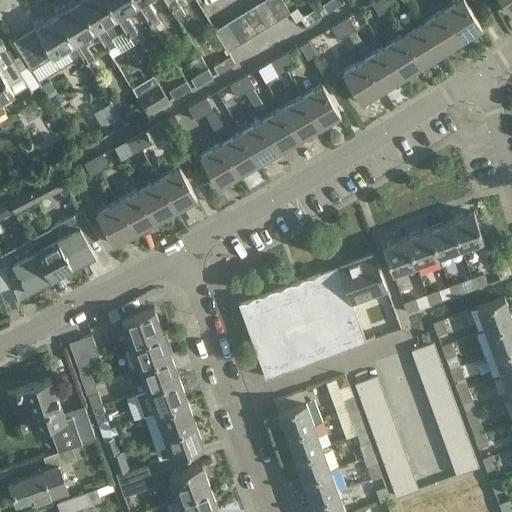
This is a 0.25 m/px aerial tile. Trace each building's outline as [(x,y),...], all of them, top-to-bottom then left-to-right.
[(55,9),(75,42),(86,61),(94,56),(87,44),(100,36),(107,48),(108,48),(78,0),(76,0),(65,7),(63,4),(55,9)] [(78,0),(108,48),(116,43),(112,36),(124,28),(128,35),(129,34),(108,0),(78,0)] [(108,0),(129,34),(137,29),(126,11),(139,3),(137,0),(108,0)] [(137,0),(139,3),(150,21),(158,16),(148,0),(137,0)] [(166,0),(177,17),(185,12),(177,0),(166,0)] [(261,0),(257,3),(269,24),(280,17),(269,0),(261,0)] [(291,11),(290,10),(283,0),(269,0),(280,17),(291,11)] [(343,0),(327,0),(322,3),(327,11),(344,0),(343,0)] [(383,0),(372,0),(371,1),(379,14),(388,8),(383,0)] [(383,0),(388,8),(397,3),(395,0),(383,0)] [(456,0),(443,8),(462,39),(482,26),(466,0),(456,0)] [(511,11),(511,0),(503,0),(511,12),(511,11)] [(257,3),(246,9),(259,30),(269,24),(257,3)] [(301,16),(306,24),(323,14),(318,6),(301,16)] [(443,8),(423,21),(442,51),(462,39),(443,8)] [(75,42),(55,9),(54,9),(56,12),(43,20),(42,18),(33,23),(35,26),(13,39),(32,68),(53,56),(75,42)] [(246,9),(236,16),(248,37),(259,30),(246,9)] [(357,27),(349,15),(340,20),(347,33),(357,27)] [(236,16),(225,22),(238,43),(248,37),(236,16)] [(331,26),(339,38),(347,33),(340,20),(331,26)] [(403,33),(422,63),(442,51),(423,21),(403,33)] [(215,28),(227,50),(238,43),(225,22),(215,28)] [(383,45),(402,76),(422,63),(403,33),(383,45)] [(309,39),(300,45),(308,58),(318,53),(309,39)] [(0,42),(0,111),(4,109),(0,102),(0,98),(5,96),(6,97),(15,92),(10,83),(23,75),(3,41),(0,42)] [(363,57),(382,88),(402,76),(383,45),(363,57)] [(289,50),(280,55),(286,68),(296,63),(289,50)] [(214,64),(218,72),(235,63),(231,55),(214,64)] [(280,55),(271,61),(277,73),(286,68),(280,55)] [(382,88),(363,57),(342,70),(361,101),(382,88)] [(191,78),(196,85),(213,75),(208,67),(191,78)] [(238,78),(246,91),(255,86),(248,73),(238,78)] [(238,78),(229,83),(237,96),(246,91),(238,78)] [(169,89),(174,97),(191,87),(186,79),(169,89)] [(302,93),(320,125),(341,113),(323,81),(302,93)] [(158,82),(141,92),(151,109),(168,99),(158,82)] [(281,105),(300,137),(320,125),(302,93),(281,105)] [(198,101),(205,114),(214,109),(207,96),(198,101)] [(29,98),(20,106),(28,116),(38,108),(29,98)] [(205,114),(198,101),(188,106),(195,119),(205,114)] [(140,104),(125,113),(130,121),(145,112),(140,104)] [(261,117),(279,149),(300,137),(281,105),(261,117)] [(120,115),(103,125),(108,133),(125,123),(120,115)] [(241,129),(259,160),(279,149),(261,117),(241,129)] [(169,128),(160,133),(170,152),(179,147),(169,128)] [(145,129),(136,134),(143,147),(152,142),(145,129)] [(220,140),(239,172),(259,160),(241,129),(220,140)] [(143,147),(136,134),(127,139),(134,152),(143,147)] [(220,140),(199,153),(218,184),(239,172),(220,140)] [(94,156),(100,169),(110,165),(103,151),(94,156)] [(94,156),(84,161),(91,174),(100,169),(94,156)] [(180,164),(158,176),(176,208),(197,196),(180,164)] [(61,172),(35,186),(41,198),(67,185),(61,172)] [(176,208),(158,176),(138,187),(155,219),(176,208)] [(41,198),(35,186),(8,199),(15,212),(41,198)] [(155,219),(138,187),(117,198),(135,230),(155,219)] [(87,215),(96,233),(106,227),(114,242),(135,230),(117,198),(87,215)] [(474,210),(451,219),(461,247),(484,239),(474,210)] [(96,252),(90,242),(75,214),(52,226),(73,265),(96,252)] [(451,219),(428,227),(438,255),(461,247),(451,219)] [(73,265),(52,226),(51,226),(56,237),(43,244),(38,233),(29,238),(50,277),(73,265)] [(428,227),(405,235),(415,264),(438,255),(428,227)] [(405,235),(382,244),(392,272),(415,264),(405,235)] [(27,290),(50,277),(29,238),(35,248),(12,260),(21,277),(27,290)] [(375,256),(338,269),(323,275),(322,271),(273,288),(271,289),(273,293),(240,305),(265,375),(366,339),(353,302),(387,289),(375,256)] [(5,263),(0,265),(0,288),(12,284),(5,263)] [(472,276),(475,287),(487,282),(484,272),(472,276)] [(461,281),(449,285),(452,295),(464,291),(461,281)] [(426,293),(430,303),(442,299),(438,289),(426,293)] [(476,305),(485,329),(511,318),(511,313),(505,295),(476,305)] [(415,297),(403,302),(407,312),(419,307),(415,297)] [(116,307),(107,312),(112,321),(121,316),(116,307)] [(154,307),(121,319),(130,343),(163,331),(154,307)] [(443,318),(433,321),(437,334),(447,330),(443,318)] [(511,318),(485,329),(493,351),(511,344),(511,318)] [(163,331),(130,343),(138,365),(171,353),(168,344),(170,343),(166,332),(164,333),(163,331)] [(91,334),(80,337),(91,369),(103,365),(91,334)] [(80,337),(69,341),(80,372),(91,369),(80,337)] [(411,348),(415,360),(437,352),(433,340),(411,348)] [(456,353),(451,341),(441,344),(446,357),(456,353)] [(511,344),(493,351),(501,374),(511,369),(511,344)] [(437,352),(415,360),(419,371),(442,363),(437,352)] [(138,365),(138,366),(127,370),(135,392),(146,388),(180,376),(171,353),(138,365)] [(419,371),(423,383),(446,374),(442,363),(419,371)] [(449,367),(454,379),(464,376),(459,363),(449,367)] [(511,369),(501,374),(509,396),(511,395),(511,369)] [(335,377),(343,399),(353,395),(345,374),(335,377)] [(377,374),(355,382),(359,393),(381,385),(377,374)] [(423,383),(428,394),(450,386),(446,374),(423,383)] [(49,423),(58,450),(73,445),(82,442),(95,437),(84,404),(63,411),(50,375),(7,390),(13,409),(25,405),(33,429),(49,423)] [(154,411),(188,399),(180,376),(146,388),(154,411)] [(381,385),(359,393),(363,405),(386,396),(381,385)] [(450,386),(428,394),(432,405),(454,397),(450,386)] [(457,390),(462,402),(472,398),(468,386),(457,390)] [(98,390),(88,394),(93,408),(103,404),(98,390)] [(357,407),(353,395),(343,399),(347,411),(357,407)] [(386,396),(363,405),(367,416),(390,408),(386,396)] [(454,397),(432,405),(436,417),(458,408),(454,397)] [(188,399),(154,411),(162,434),(196,422),(188,399)] [(286,433),(315,423),(306,400),(277,410),(286,433)] [(108,418),(103,404),(93,408),(98,422),(108,418)] [(390,408),(367,416),(371,427),(394,419),(390,408)] [(458,408),(436,417),(440,428),(462,419),(458,408)] [(480,421),(476,408),(466,412),(470,424),(480,421)] [(351,421),(356,433),(366,430),(361,417),(351,421)] [(394,419),(371,427),(375,438),(398,430),(394,419)] [(462,419),(440,428),(444,439),(466,431),(462,419)] [(286,433),(294,456),(323,445),(319,434),(327,431),(323,420),(315,423),(286,433)] [(205,445),(196,422),(162,434),(171,457),(205,445)] [(398,430),(375,438),(380,450),(402,442),(398,430)] [(466,431),(444,439),(448,450),(470,442),(466,431)] [(484,431),(474,435),(478,447),(488,443),(484,431)] [(114,436),(104,439),(109,453),(119,450),(114,436)] [(364,456),(374,452),(369,440),(359,444),(364,456)] [(380,450),(384,461),(406,453),(402,442),(380,450)] [(448,450),(452,462),(474,453),(470,442),(448,450)] [(31,501),(68,488),(60,463),(77,458),(73,445),(58,450),(43,455),(47,466),(8,479),(15,502),(30,497),(31,501)] [(294,456),(302,478),(331,468),(323,445),(294,456)] [(406,453),(384,461),(388,473),(410,465),(406,453)] [(452,462),(457,473),(479,465),(474,453),(452,462)] [(482,457),(486,469),(497,466),(492,453),(482,457)] [(116,472),(120,484),(151,473),(147,461),(116,472)] [(202,462),(169,475),(178,498),(211,486),(202,462)] [(382,475),(378,463),(367,466),(371,478),(382,475)] [(410,465),(388,473),(392,484),(414,476),(410,465)] [(302,478),(310,501),(339,490),(331,468),(302,478)] [(120,484),(124,496),(155,484),(151,473),(120,484)] [(414,476),(392,484),(396,496),(419,487),(414,476)] [(495,492),(505,488),(500,476),(490,480),(495,492)] [(386,485),(376,489),(380,501),(390,497),(386,485)] [(211,486),(178,498),(182,511),(209,511),(219,509),(211,486)] [(63,511),(101,499),(97,487),(56,501),(60,511),(63,511)] [(310,501),(314,511),(347,511),(339,490),(310,501)] [(509,511),(511,511),(511,508),(509,499),(498,502),(501,511),(509,511)]
